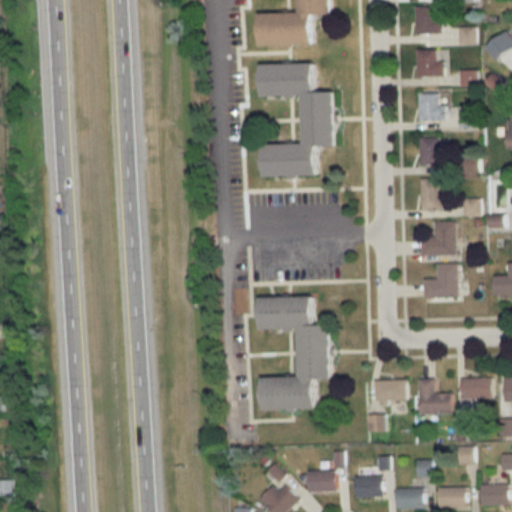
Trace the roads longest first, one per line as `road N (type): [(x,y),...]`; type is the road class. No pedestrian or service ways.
road 1 (motorway): [(145,511),(118,0)]
road 2 (motorway): [(54,0),(81,511)]
road 3 (residential): [(209,0),(233,437)]
road 4 (residential): [(374,0),(384,337)]
road 5 (residential): [(384,337),(511,333)]
